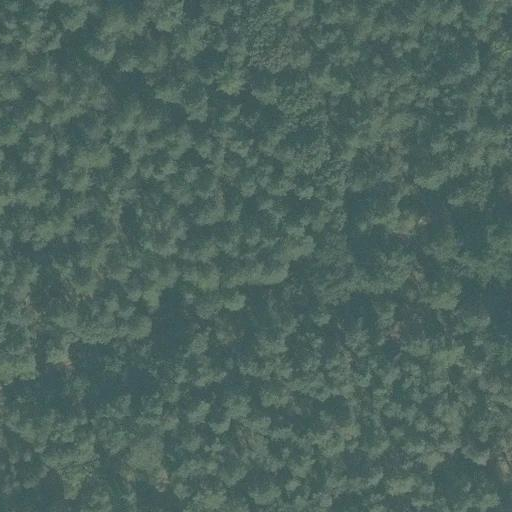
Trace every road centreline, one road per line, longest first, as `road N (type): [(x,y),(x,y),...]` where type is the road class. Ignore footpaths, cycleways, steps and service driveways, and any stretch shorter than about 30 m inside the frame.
road 1 (track): [(233,291),(491,191)]
road 2 (track): [(233,291),(0,381)]
